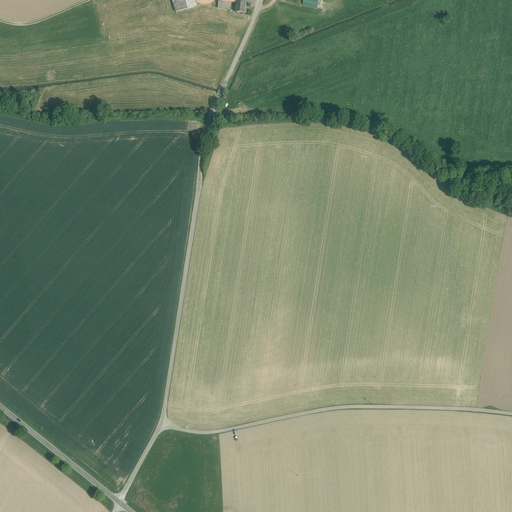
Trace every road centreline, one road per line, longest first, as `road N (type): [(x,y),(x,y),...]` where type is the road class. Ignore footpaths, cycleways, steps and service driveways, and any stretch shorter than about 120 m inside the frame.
road 1 (unclassified): [(261,0),(201,143),(160,426)]
road 2 (unclassified): [(160,426),(225,430),(355,406),(511,415)]
road 3 (secondary): [(120,501),(0,403)]
